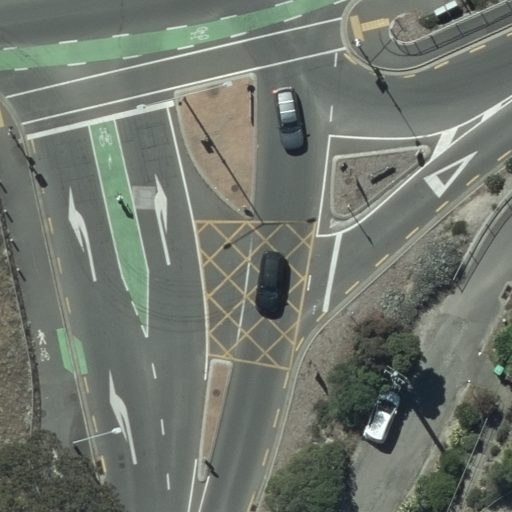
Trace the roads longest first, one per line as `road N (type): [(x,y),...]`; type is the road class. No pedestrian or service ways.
road 1 (tertiary): [(137,281),(94,93),(106,0)]
road 2 (tertiary): [(511,132),(373,241),(277,285)]
road 3 (tertiary): [(277,285),(226,511)]
road 4 (tertiary): [(160,511),(155,392),(137,281)]
road 5 (tertiary): [(295,95),(400,103),(511,68)]
road 6 (tertiary): [(295,95),(277,285)]
road 7 (tertiary): [(277,285),(137,281)]
